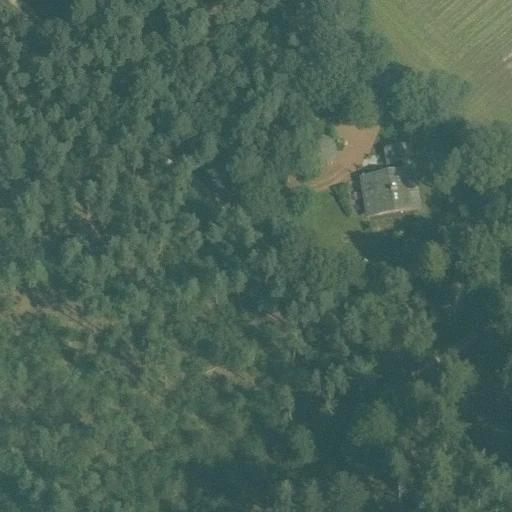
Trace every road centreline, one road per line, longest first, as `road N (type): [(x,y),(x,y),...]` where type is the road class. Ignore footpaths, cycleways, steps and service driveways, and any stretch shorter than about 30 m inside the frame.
road 1 (track): [(405,391),(23,0)]
road 2 (track): [(261,511),(405,391)]
road 3 (track): [(405,391),(511,302)]
